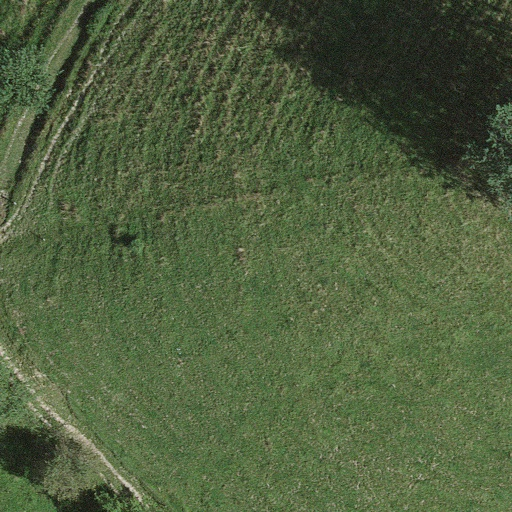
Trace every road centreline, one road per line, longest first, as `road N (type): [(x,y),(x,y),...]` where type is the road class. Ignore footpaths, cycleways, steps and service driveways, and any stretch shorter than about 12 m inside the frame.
road 1 (track): [(143,511),(0,356)]
road 2 (track): [(0,188),(25,87),(78,0)]
